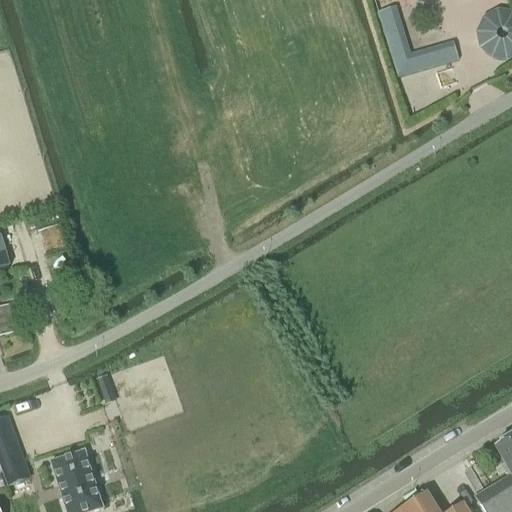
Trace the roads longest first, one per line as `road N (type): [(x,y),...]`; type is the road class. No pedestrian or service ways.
road 1 (unclassified): [(0,390),(231,272),(511,101)]
road 2 (tertiary): [(350,511),(511,413)]
